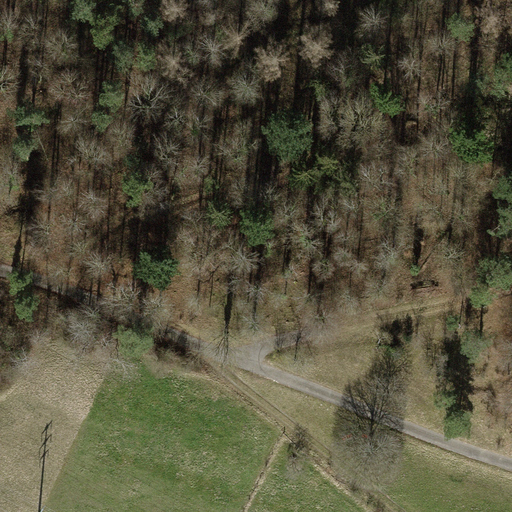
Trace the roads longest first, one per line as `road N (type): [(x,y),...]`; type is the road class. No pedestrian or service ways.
road 1 (track): [(0,275),(149,319),(511,459)]
road 2 (track): [(170,327),(402,511)]
